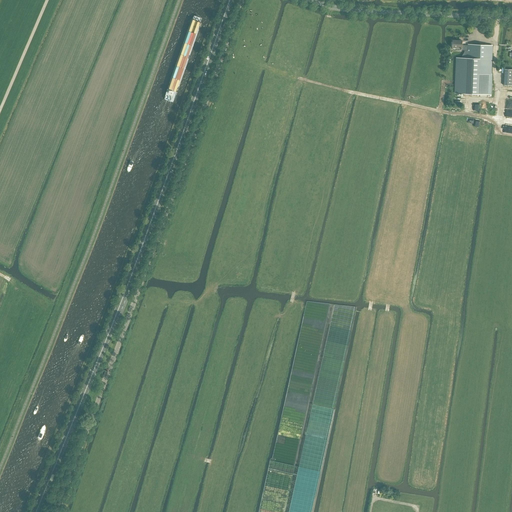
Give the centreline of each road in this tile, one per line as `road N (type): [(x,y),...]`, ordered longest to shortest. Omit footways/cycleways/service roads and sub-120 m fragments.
road 1 (primary): [(36,511),(139,255),(228,0)]
road 2 (unclassified): [(57,511),(241,0)]
road 3 (unclassified): [(511,18),(312,0)]
